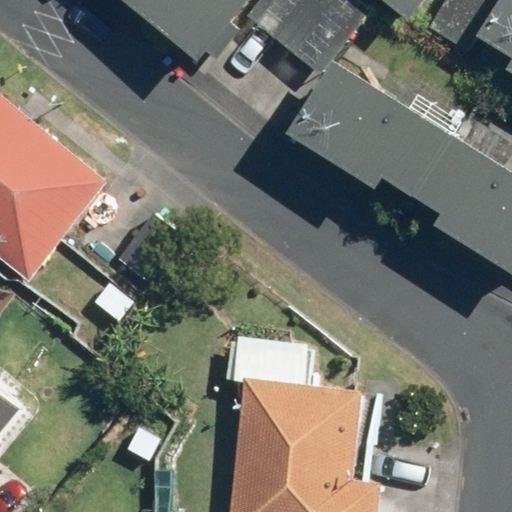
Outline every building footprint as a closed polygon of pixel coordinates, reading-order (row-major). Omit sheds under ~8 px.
[(152,0),(218,53),(261,0),(152,0)] [(267,0),(261,8),(335,68),(358,40),(348,32),(373,0),(267,0)] [(433,0),(410,0),(424,11),(433,0)] [(451,0),(436,22),(475,48),(505,0),(451,0)] [(511,9),(503,24),(511,29),(511,9)] [(511,148),(355,50),(310,122),(397,177),(404,166),(463,203),(455,215),(511,251),(511,148)] [(0,72),(0,249),(39,282),(126,178),(0,72)] [(315,345),(236,335),(231,381),(249,383),(233,511),(373,511),(377,483),(353,480),(364,389),(310,383),(315,345)] [(45,430),(30,418),(45,399),(0,361),(0,453),(5,447),(20,460),(45,430)]
